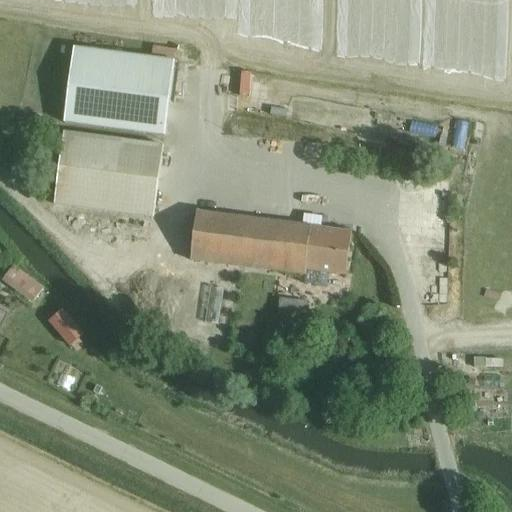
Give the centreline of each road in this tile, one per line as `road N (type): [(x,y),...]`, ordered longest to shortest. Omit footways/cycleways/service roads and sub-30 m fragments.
road 1 (unknown): [(461,511),(382,219),(342,196),(176,165)]
road 2 (unclassified): [(249,511),(0,391)]
